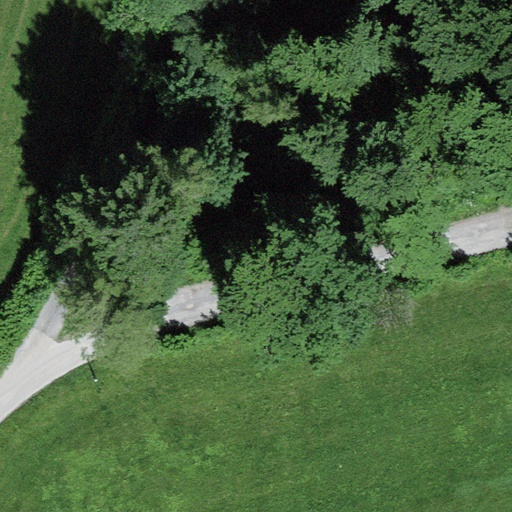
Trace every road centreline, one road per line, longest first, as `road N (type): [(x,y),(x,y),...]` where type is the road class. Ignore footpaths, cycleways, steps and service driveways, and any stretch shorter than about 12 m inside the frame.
road 1 (track): [(511,256),(446,271),(165,303),(50,356)]
road 2 (track): [(170,0),(161,67),(50,356),(0,412)]
